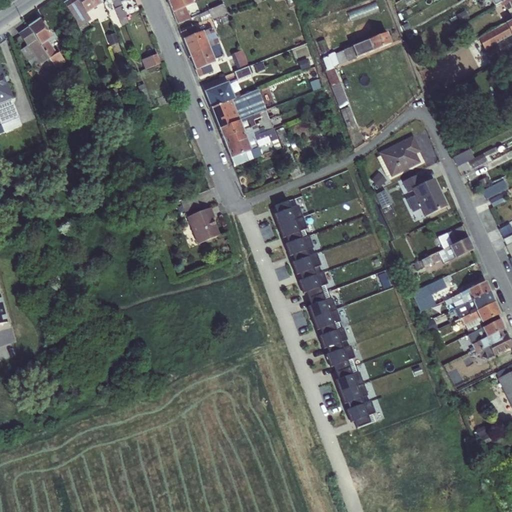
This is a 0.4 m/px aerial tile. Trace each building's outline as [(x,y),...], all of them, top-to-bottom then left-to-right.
[(86,13),(76,0),(67,0),(64,3),(75,21),(78,28),(91,19),(86,13)] [(96,0),(76,0),(86,13),(99,4),(96,0)] [(118,0),(104,0),(105,1),(107,0),(112,0),(115,8),(115,9),(119,20),(120,20),(126,18),(118,0)] [(167,0),(172,12),(186,7),(193,4),(191,0),(167,0)] [(355,19),(379,10),(376,1),(351,10),(355,19)] [(208,10),(212,19),(227,13),(223,4),(208,10)] [(172,12),(177,25),(190,19),(186,7),(172,12)] [(464,11),(456,16),(461,24),(469,19),(464,11)] [(40,19),(28,27),(40,45),(48,40),(52,37),(49,33),(40,19)] [(485,50),(511,35),(505,23),(479,38),(485,50)] [(183,39),(198,33),(195,26),(180,32),(183,39)] [(48,41),(48,40),(40,45),(28,27),(18,34),(26,46),(21,50),(28,62),(35,57),(41,64),(49,58),(56,68),(65,62),(59,52),(57,53),(49,41),(48,41)] [(208,46),(213,59),(224,56),(213,27),(202,32),(208,46)] [(391,43),(386,31),(335,53),(334,51),(321,56),(327,69),(324,70),(334,95),(343,91),(333,67),(330,68),(325,57),(334,54),(343,50),(352,47),(368,40),(386,33),(390,43),(391,43)] [(183,39),(189,54),(208,46),(202,32),(198,33),(183,39)] [(106,36),(110,45),(118,42),(115,33),(106,36)] [(352,47),(357,57),(390,43),(386,33),(368,40),(352,47)] [(485,50),(491,63),(511,50),(511,34),(511,35),(485,50)] [(317,41),(322,54),(330,50),(325,38),(317,41)] [(137,51),(151,48),(150,43),(136,46),(137,51)] [(456,49),(458,54),(466,50),(464,45),(456,49)] [(189,54),(196,70),(210,64),(214,62),(213,59),(208,46),(189,54)] [(352,47),(343,50),(347,61),(357,57),(352,47)] [(231,54),(237,68),(247,64),(242,50),(231,54)] [(338,64),(347,61),(343,50),(334,54),(338,64)] [(141,60),(145,69),(160,63),(157,54),(141,60)] [(330,68),(333,67),(333,66),(338,64),(334,54),(325,57),(330,68)] [(298,62),(301,70),(310,67),(307,58),(298,62)] [(255,70),(267,68),(266,62),(254,65),(255,70)] [(196,70),(198,77),(213,71),(210,64),(196,70)] [(0,65),(0,112),(11,108),(15,106),(12,98),(13,98),(7,83),(5,83),(3,77),(5,77),(0,65)] [(234,72),(237,79),(251,74),(248,67),(234,72)] [(30,69),(24,71),(28,82),(34,80),(30,69)] [(205,92),(211,108),(231,100),(234,99),(233,97),(228,83),(205,92)] [(142,96),(148,93),(144,84),(138,86),(142,96)] [(260,112),(265,110),(257,89),(241,96),(241,97),(240,97),(238,95),(233,97),(234,99),(231,100),(234,107),(244,103),(244,104),(253,100),(258,113),(260,113),(260,112)] [(343,91),(334,95),(347,127),(347,126),(341,110),(348,107),(348,106),(349,106),(343,91)] [(21,98),(15,100),(21,122),(31,119),(28,108),(24,109),(21,98)] [(219,129),(239,121),(231,100),(211,108),(219,129)] [(1,116),(0,114),(0,123),(19,117),(15,106),(11,108),(13,111),(1,116)] [(266,109),(268,115),(279,112),(277,106),(266,109)] [(348,107),(341,110),(347,126),(355,123),(348,107)] [(11,108),(0,112),(0,114),(1,116),(13,111),(11,108)] [(73,116),(75,122),(98,114),(95,108),(73,116)] [(156,129),(167,160),(187,160),(187,168),(194,168),(200,166),(197,158),(197,161),(183,123),(178,123),(178,118),(174,108),(155,109),(148,111),(149,114),(156,137),(156,129)] [(235,110),(239,121),(257,114),(255,109),(244,113),(242,108),(235,110)] [(259,123),(269,119),(265,110),(260,112),(260,113),(258,113),(257,114),(239,121),(242,130),(255,125),(253,120),(260,117),(261,120),(258,121),(259,123)] [(246,139),(273,128),(269,119),(259,123),(260,127),(263,126),(264,127),(259,129),(257,124),(255,125),(242,130),(246,139)] [(242,130),(239,121),(219,129),(223,138),(242,130)] [(230,158),(234,166),(249,161),(248,160),(259,155),(256,148),(258,147),(272,142),(275,150),(280,148),(273,128),(246,139),(250,150),(230,158)] [(276,130),(282,145),(289,142),(283,128),(276,130)] [(246,139),(242,130),(223,138),(226,147),(246,139)] [(379,153),(380,155),(390,175),(391,177),(420,163),(416,154),(421,151),(413,136),(379,153)] [(226,147),(230,158),(250,150),(246,139),(226,147)] [(493,148),(483,153),(487,161),(486,161),(487,163),(491,161),(488,156),(495,152),(493,148)] [(468,161),(472,168),(486,161),(487,161),(483,153),(468,161)] [(384,178),(390,175),(380,155),(376,157),(384,178)] [(290,171),(296,168),(291,157),(285,159),(290,171)] [(414,198),(415,201),(447,186),(438,165),(383,191),(388,202),(391,201),(411,192),(414,198)] [(386,180),(384,178),(378,172),(371,180),(378,186),(379,187),(386,180)] [(478,181),(482,189),(503,179),(501,177),(491,182),(488,176),(478,181)] [(374,191),(378,186),(371,180),(369,183),(374,191)] [(503,180),(482,191),(486,199),(507,188),(503,180)] [(452,197),(449,188),(436,193),(439,202),(452,197)] [(388,202),(383,191),(378,193),(380,199),(375,201),(379,211),(386,208),(384,204),(388,202)] [(411,192),(391,201),(394,207),(414,198),(411,192)] [(500,194),(489,199),(493,207),(504,202),(500,194)] [(180,201),(185,212),(200,206),(195,195),(180,201)] [(391,205),(383,210),(388,220),(396,215),(391,205)] [(187,216),(197,243),(220,235),(214,218),(215,218),(211,207),(187,216)] [(447,233),(452,245),(467,238),(462,226),(447,233)] [(437,237),(443,250),(449,247),(449,246),(452,245),(447,233),(437,237)] [(449,247),(455,258),(472,250),(467,238),(452,245),(449,246),(449,247)] [(455,258),(449,247),(443,250),(438,252),(441,259),(443,263),(455,258)] [(432,263),(441,259),(438,252),(429,257),(431,262),(432,263)] [(431,262),(429,257),(421,261),(423,266),(431,262)] [(442,278),(411,293),(420,312),(431,307),(428,300),(424,302),(423,299),(447,287),(442,278)] [(472,300),(490,292),(486,281),(467,290),(468,290),(472,300)] [(451,298),(455,308),(472,300),(468,290),(451,298)] [(490,292),(472,300),(476,311),(494,302),(490,292)] [(455,308),(454,308),(459,319),(461,318),(476,311),(472,300),(455,308)] [(494,302),(476,311),(482,322),(499,314),(494,302)] [(482,322),(476,311),(461,318),(467,330),(482,323),(482,322)] [(467,330),(461,318),(469,335),(482,328),(500,319),(499,314),(482,322),(482,323),(467,330)] [(504,329),(500,319),(482,328),(486,337),(501,330),(504,329)] [(432,320),(425,323),(429,332),(436,329),(432,320)] [(486,337),(482,328),(469,335),(467,336),(471,345),(472,344),(476,342),(486,337)] [(493,356),(511,346),(506,334),(503,335),(501,330),(486,337),(476,342),(481,351),(483,349),(488,346),(493,356)] [(476,342),(472,344),(477,354),(480,353),(481,357),(487,358),(493,356),(488,346),(483,349),(481,351),(476,342)] [(444,352),(438,355),(441,361),(447,358),(444,352)] [(462,369),(473,366),(470,357),(459,361),(462,369)] [(511,370),(497,378),(508,400),(511,408),(511,370)] [(463,416),(466,421),(477,415),(475,411),(463,416)] [(474,430),(478,438),(490,431),(485,423),(474,430)] [(479,438),(482,445),(495,438),(491,432),(479,438)]
